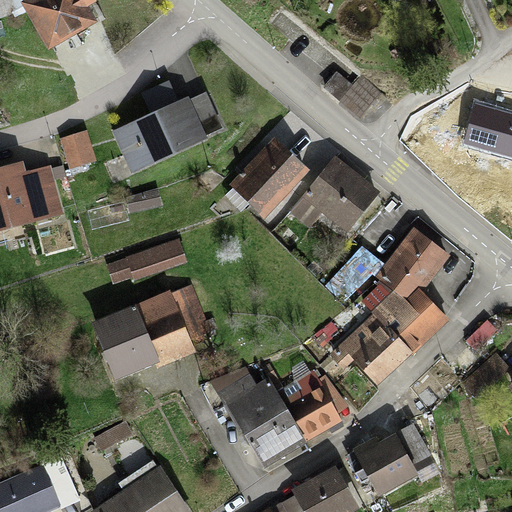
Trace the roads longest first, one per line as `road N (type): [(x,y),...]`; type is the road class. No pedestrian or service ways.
road 1 (residential): [(511,269),(359,426),(238,511)]
road 2 (residential): [(205,6),(96,107),(0,141)]
road 3 (residential): [(368,148),(205,6)]
road 4 (residential): [(511,267),(368,148)]
road 5 (residential): [(368,148),(411,103),(511,40)]
